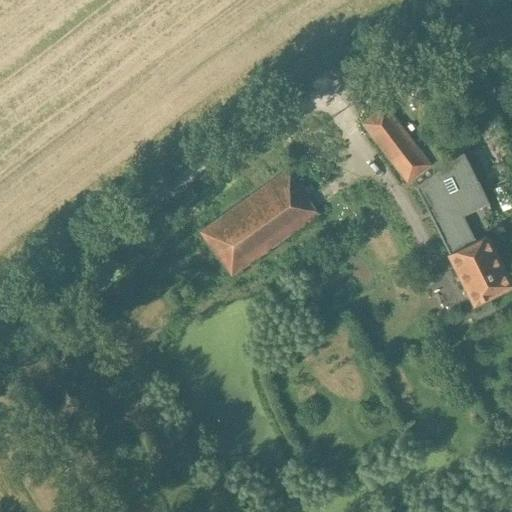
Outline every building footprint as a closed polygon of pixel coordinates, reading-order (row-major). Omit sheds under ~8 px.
[(387,109),(366,124),(379,141),(399,126),(387,109)] [(429,165),(399,126),(379,141),(408,180),(429,165)] [(464,217),(489,205),(465,153),(418,186),(450,255),(476,242),(464,217)] [(290,171),(203,231),(232,272),(318,212),(290,171)] [(510,286),(487,236),(476,242),(450,255),(473,303),(510,286)]
